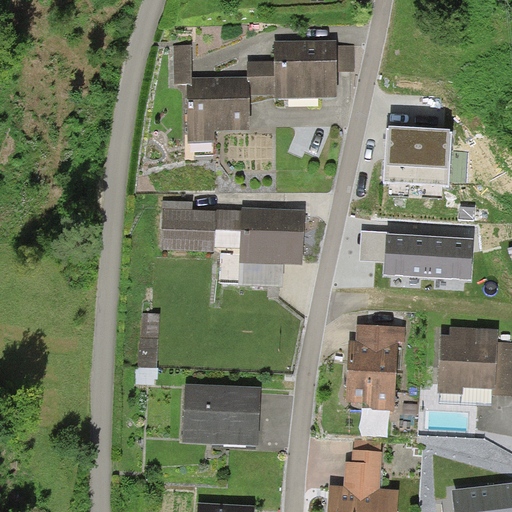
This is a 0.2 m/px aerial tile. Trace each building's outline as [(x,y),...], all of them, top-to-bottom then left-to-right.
[(291,42),(275,42),(275,62),(275,96),(275,100),(337,99),(337,72),(337,46),(337,42),(291,42)] [(192,46),(173,46),(174,85),(187,85),(192,85),(192,78),(192,46)] [(355,46),(337,46),(337,72),(355,72),(355,46)] [(275,62),(248,62),(248,78),(248,83),(250,83),(250,96),(275,96),(275,62)] [(201,78),(192,78),(192,85),(187,85),(187,144),(215,144),(215,133),(250,133),(250,96),(250,83),(248,83),(248,78),(201,78)] [(390,128),(387,168),(418,170),(420,130),(410,130),(390,128)] [(420,130),(418,170),(448,172),(450,132),(430,131),(420,130)] [(215,248),(216,212),(192,211),(193,202),(164,201),(162,250),(214,253),(215,248)] [(269,210),(243,209),(243,212),(216,211),(216,212),(215,248),(241,249),(240,265),(284,266),(303,267),(305,212),(269,210)] [(387,234),(384,277),(428,280),(430,237),(387,234)] [(430,237),(428,280),(471,282),(473,239),(430,237)] [(283,288),(284,266),(240,265),(239,287),(283,288)] [(143,313),(138,368),(157,368),(160,315),(143,313)] [(357,326),(356,342),(399,344),(405,344),(406,328),(357,326)] [(499,331),(450,328),(450,337),(441,337),(437,395),(463,396),(464,389),(492,391),(495,391),(498,342),(499,331)] [(356,342),(349,341),(349,350),(346,403),(366,404),(373,411),(395,411),(399,344),(356,342)] [(511,343),(498,342),(495,391),(492,391),(492,396),(511,396),(511,343)] [(262,389),(186,385),(183,443),(212,445),(212,446),(259,449),(262,389)] [(337,487),(330,487),(327,511),(398,511),(400,492),(380,490),(383,453),(381,453),(382,441),(356,439),(355,450),(353,450),(352,463),(346,462),(344,488),(337,487)] [(511,511),(511,484),(470,489),(453,491),(455,511),(511,511)]
